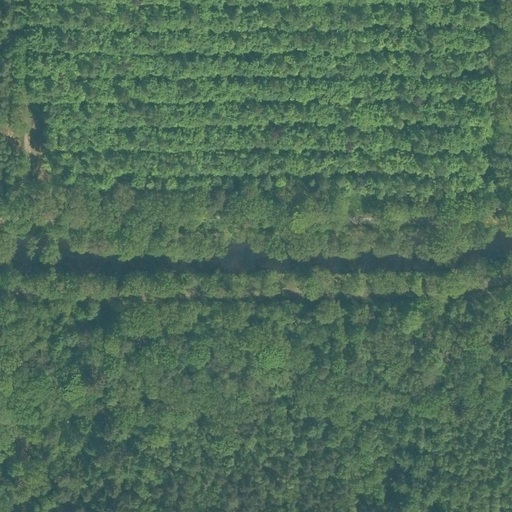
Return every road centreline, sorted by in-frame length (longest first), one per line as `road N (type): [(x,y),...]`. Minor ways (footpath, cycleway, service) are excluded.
road 1 (unclassified): [(0,291),(344,293),(511,277)]
road 2 (track): [(354,220),(22,219)]
road 3 (track): [(26,0),(23,185)]
road 4 (track): [(509,204),(433,218),(354,220)]
